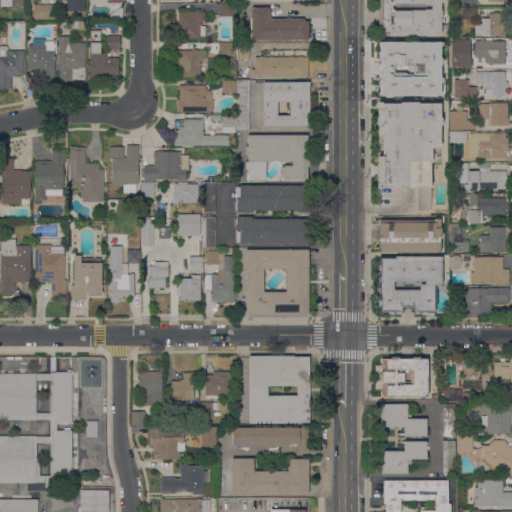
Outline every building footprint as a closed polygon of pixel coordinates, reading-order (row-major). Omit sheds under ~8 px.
[(379,36),(379,23),(378,23),(378,0),(441,0),(441,2),(440,2),(440,10),(441,10),(441,18),(440,18),(440,36),(379,36)] [(219,4),(232,4),(232,17),(218,17),(219,4)] [(56,5),(56,20),(33,20),(33,5),(56,5)] [(251,40),(251,8),(269,8),(269,18),(270,18),(270,19),(303,19),(303,21),(308,21),(308,40),(251,40)] [(461,8),(476,8),(476,20),(461,20),(461,8)] [(180,39),(180,35),(173,35),(173,25),(178,25),(179,12),(193,12),(193,11),(196,11),(196,12),(204,12),(204,21),(201,21),(201,26),(205,26),(205,37),(200,37),(200,39),(180,39)] [(474,35),(475,24),(482,24),(482,18),(489,19),(489,14),(500,14),(500,21),(505,21),(505,36),(474,35)] [(78,21),(86,21),(86,31),(78,30),(78,21)] [(101,30),(101,53),(107,53),(107,58),(118,58),(118,78),(90,78),(90,58),(89,58),(89,54),(90,54),(90,30),(101,30)] [(120,36),(119,50),(106,50),(106,36),(120,36)] [(85,80),(71,80),(71,81),(58,81),(58,49),(59,49),(59,37),(68,37),(68,43),(85,43),(85,80)] [(28,45),(32,45),(32,39),(44,39),(44,42),(54,42),(54,83),(40,83),(40,71),(35,71),(35,70),(27,70),(28,45)] [(484,58),(481,58),(481,59),(478,59),(478,58),(474,58),(475,52),(472,51),(472,44),(474,44),(475,41),(505,42),(504,65),(492,64),(492,66),(488,65),(487,63),(486,64),(484,60),(484,59),(484,58)] [(383,42),(408,42),(408,43),(416,43),(416,58),(409,58),(409,59),(394,59),(394,63),(383,63),(383,42)] [(218,43),(233,43),(233,55),(218,56),(218,43)] [(236,43),(249,43),(249,60),(236,60),(236,43)] [(0,46),(7,46),(7,51),(23,51),(23,75),(16,75),(16,77),(11,77),(11,89),(0,89),(0,46)] [(174,51),(193,51),(193,50),(196,50),(196,51),(201,51),(201,49),(205,49),(205,60),(201,60),(201,65),(200,65),(200,78),(173,77),(174,51)] [(451,52),(464,52),(465,69),(451,70),(451,52)] [(251,77),(251,70),(255,70),(254,57),(259,57),(259,56),(262,56),(262,57),(269,57),(273,57),(290,57),(290,56),(293,56),(293,57),(298,57),(302,57),(308,57),(308,77),(251,77)] [(420,56),(434,57),(434,69),(420,69),(420,56)] [(440,71),(440,85),(421,85),(421,71),(440,71)] [(383,94),(383,72),(404,72),(404,94),(383,94)] [(475,72),(505,72),(505,82),(508,82),(508,88),(505,88),(505,96),(490,96),(490,91),(485,91),(486,83),(475,83),(475,72)] [(222,81),(236,81),(236,93),(222,93),(222,81)] [(236,81),(248,81),(249,131),(237,131),(236,81)] [(263,126),(263,82),(309,82),(309,129),(308,129),(308,128),(307,128),(307,127),(306,127),(305,127),(305,126),(302,126),(301,126),(299,126),(298,126),(295,126),(294,126),(292,126),(291,126),(289,126),(288,126),(288,125),(287,125),(287,126),(286,126),(285,126),(285,125),(278,125),(278,126),(277,126),(274,126),(273,126),(273,125),(273,126),(272,126),(270,126),(269,126),(269,125),(267,125),(267,126),(265,126),(264,126),(263,126)] [(205,85),(205,89),(207,89),(207,91),(211,91),(211,101),(212,101),(212,112),(199,112),(199,114),(195,114),(195,112),(177,112),(177,100),(179,100),(179,86),(205,85)] [(416,100),(416,88),(428,87),(428,100),(416,100)] [(463,87),(477,87),(476,100),(463,100),(463,87)] [(480,101),(489,101),(489,103),(507,103),(507,118),(509,118),(509,126),(490,126),(490,118),(480,118),(480,101)] [(399,104),(399,102),(418,102),(418,104),(439,104),(440,118),(441,118),(441,126),(440,126),(440,163),(430,163),(430,211),(416,211),(416,189),(408,189),(408,187),(399,187),(399,189),(392,189),(392,188),(382,188),(382,189),(377,189),(377,183),(378,183),(378,177),(377,177),(377,164),(378,164),(378,127),(376,127),(376,116),(378,116),(378,108),(377,108),(377,103),(382,103),(382,104),(399,104)] [(474,131),(449,131),(449,111),(456,111),(456,105),(462,105),(462,111),(467,111),(467,120),(474,120),(474,131)] [(222,115),(236,115),(236,127),(234,127),(234,132),(222,132),(222,127),(222,115)] [(192,146),(192,147),(181,148),(181,146),(173,146),(173,130),(178,130),(178,127),(183,127),(183,119),(203,119),(203,135),(228,135),(228,146),(192,146)] [(448,132),(466,132),(465,144),(458,144),(458,145),(456,145),(456,143),(448,143),(448,132)] [(505,134),(505,138),(508,138),(508,152),(506,152),(506,162),(489,162),(489,159),(469,158),(469,133),(505,134)] [(307,136),(307,146),(309,146),(309,167),(307,167),(307,179),(284,179),(284,178),(281,178),(281,167),(284,167),(284,166),(292,166),(292,161),(265,161),(265,179),(247,179),(247,170),(245,170),(245,162),(248,162),(248,155),(245,155),(245,147),(248,147),(248,136),(307,136)] [(82,195),(80,195),(80,188),(70,188),(69,146),(77,146),(77,148),(85,148),(85,164),(98,164),(98,170),(103,170),(103,200),(103,203),(82,203),(82,195)] [(123,147),(123,157),(126,157),(126,148),(128,148),(128,146),(138,146),(138,159),(138,161),(139,161),(139,164),(138,164),(138,184),(135,184),(135,193),(123,193),(123,185),(111,184),(112,159),(109,159),(109,147),(123,147)] [(35,161),(51,161),(51,149),(66,150),(65,164),(63,163),(62,195),(62,204),(34,204),(35,161)] [(143,183),(144,166),(154,166),(154,158),(154,151),(181,152),(180,155),(188,155),(188,170),(186,170),(185,180),(155,179),(155,183),(154,183),(143,183)] [(30,199),(20,199),(20,204),(2,204),(2,198),(1,198),(1,173),(0,173),(0,159),(13,159),(13,170),(21,170),(21,172),(30,171),(30,199)] [(450,163),(467,163),(467,171),(467,183),(450,183),(450,163)] [(506,171),(506,189),(497,189),(497,191),(493,191),(493,189),(479,189),(479,191),(467,191),(467,190),(465,190),(465,184),(467,184),(467,183),(467,171),(506,171)] [(154,197),(141,196),(141,183),(143,183),(154,183),(154,197)] [(172,202),(172,186),(173,186),(173,184),(177,184),(177,183),(187,183),(187,184),(198,184),(198,198),(197,198),(197,203),(172,202)] [(202,212),(202,183),(215,183),(215,212),(202,212)] [(312,185),(312,211),(252,210),(252,213),(236,212),(236,199),(235,199),(235,187),(239,187),(239,185),(312,185)] [(466,210),(476,210),(476,205),(469,205),(469,194),(478,194),(478,198),(491,198),(491,199),(505,199),(505,214),(482,214),(482,224),(466,224),(466,210)] [(200,214),(200,236),(187,235),(187,237),(183,237),(183,235),(177,235),(177,214),(200,214)] [(310,219),(310,244),(239,244),(239,243),(235,243),(235,230),(236,230),(236,216),(252,217),(252,219),(310,219)] [(144,219),(144,217),(151,217),(151,219),(154,219),(154,227),(153,227),(153,246),(141,246),(141,219),(144,219)] [(202,217),(215,217),(215,247),(210,247),(210,251),(204,251),(202,251),(202,217)] [(434,220),(434,219),(441,219),(441,252),(378,252),(378,243),(380,243),(380,238),(378,238),(378,223),(380,223),(380,220),(434,220)] [(477,252),(477,243),(480,243),(480,235),(489,235),(489,226),(506,226),(506,227),(511,227),(511,239),(505,239),(505,252),(477,252)] [(169,227),(169,239),(158,239),(158,227),(169,227)] [(450,227),(460,227),(460,242),(468,242),(468,252),(450,252),(450,227)] [(30,282),(13,282),(13,295),(0,295),(0,253),(1,253),(1,239),(15,239),(15,245),(30,245),(30,282)] [(34,245),(50,245),(50,246),(64,247),(64,280),(66,280),(66,296),(50,295),(50,284),(49,284),(49,282),(34,282),(34,245)] [(134,298),(118,298),(118,302),(109,302),(110,254),(128,254),(128,249),(140,249),(140,263),(127,263),(127,274),(134,274),(134,298)] [(245,314),(245,251),(245,249),(309,249),(309,251),(308,314),(245,314)] [(218,251),(218,264),(204,264),(204,251),(210,251),(218,251)] [(202,256),(202,272),(199,272),(199,270),(189,270),(188,257),(202,256)] [(234,302),(210,302),(210,290),(204,290),(204,275),(210,275),(210,274),(217,274),(217,269),(223,269),(223,256),(234,256),(234,302)] [(412,313),(412,308),(402,308),(402,313),(379,313),(379,305),(378,305),(378,297),(379,297),(379,293),(378,293),(378,288),(379,288),(379,287),(375,287),(375,282),(379,282),(379,280),(378,280),(378,275),(379,275),(379,269),(378,269),(378,262),(379,262),(379,257),(394,257),(441,256),(441,285),(435,285),(435,313),(412,313)] [(449,257),(452,257),(452,256),(458,256),(460,256),(460,265),(458,265),(458,268),(455,268),(455,269),(450,269),(450,268),(449,268),(449,257)] [(470,283),(470,272),(473,272),(473,257),(502,257),(502,269),(509,269),(508,283),(470,283)] [(101,258),(101,263),(101,294),(85,294),(84,300),(70,300),(70,285),(73,285),(74,258),(101,258)] [(154,266),(154,262),(167,262),(167,277),(165,277),(165,288),(159,288),(159,290),(154,290),(154,288),(148,288),(148,266),(154,266)] [(191,275),(200,275),(200,301),(179,300),(179,296),(175,296),(175,284),(179,284),(179,278),(191,278),(191,275)] [(491,302),(490,314),(465,313),(465,290),(467,290),(467,288),(487,288),(487,287),(509,288),(509,290),(510,290),(509,300),(509,302),(491,302)] [(248,424),(248,356),(293,356),(293,357),(309,357),(309,375),(310,375),(310,383),(309,383),(309,399),(310,399),(310,407),(309,407),(309,422),(299,422),(299,424),(248,424)] [(426,359),(426,397),(386,397),(386,390),(383,390),(383,383),(381,383),(381,381),(378,381),(378,374),(381,374),(381,372),(383,372),(383,363),(381,363),(381,359),(390,359),(390,357),(398,357),(398,359),(411,359),(411,357),(420,357),(420,359),(426,359)] [(509,362),(509,358),(511,358),(511,376),(508,376),(508,389),(492,388),(492,375),(493,375),(493,362),(509,362)] [(467,362),(481,362),(481,372),(476,371),(476,373),(467,373),(467,362)] [(230,396),(219,396),(219,398),(205,398),(205,396),(204,396),(204,375),(213,375),(213,371),(230,372),(230,396)] [(0,372),(36,373),(36,374),(36,380),(36,413),(36,420),(0,420),(0,372)] [(55,424),(55,373),(55,372),(71,372),(71,424),(56,424),(55,424)] [(161,404),(151,404),(151,406),(142,406),(142,393),(137,393),(137,372),(161,372),(161,404)] [(170,399),(170,381),(179,381),(179,380),(182,380),(182,373),(188,373),(188,372),(196,372),(196,382),(193,382),(193,399),(170,399)] [(55,431),(55,478),(56,478),(56,488),(44,488),(44,483),(36,483),(36,458),(39,459),(39,476),(49,476),(49,443),(36,443),(36,436),(49,436),(49,420),(36,420),(36,413),(49,413),(49,380),(36,380),(36,374),(49,374),(49,373),(55,373),(55,424),(56,424),(56,431),(55,431)] [(453,388),(454,399),(443,399),(442,389),(453,388)] [(212,402),(212,403),(217,403),(217,410),(212,410),(212,417),(198,417),(199,402),(212,402)] [(487,434),(487,427),(480,427),(480,403),(511,403),(511,417),(510,417),(510,434),(487,434)] [(406,404),(406,414),(410,414),(410,419),(426,419),(426,436),(404,436),(404,426),(380,426),(380,404),(406,404)] [(455,437),(442,437),(442,405),(455,404),(455,437)] [(145,425),(131,425),(131,412),(144,412),(145,425)] [(97,437),(85,437),(85,421),(97,421),(97,437)] [(183,432),(183,442),(184,442),(184,451),(179,451),(179,459),(152,459),(152,457),(154,457),(154,453),(152,453),(152,446),(149,446),(149,427),(162,427),(162,432),(183,432)] [(200,427),(216,427),(216,447),(200,447),(200,427)] [(232,427),(308,427),(308,451),(291,451),(291,446),(278,446),(278,450),(275,450),(275,446),(250,447),(250,448),(248,448),(248,451),(244,451),(244,449),(240,449),(240,446),(232,446),(232,427)] [(71,431),(71,478),(56,478),(55,478),(55,431),(56,431),(71,431)] [(0,436),(36,436),(36,443),(36,458),(36,483),(0,483),(0,436)] [(472,452),(456,452),(456,440),(472,440),(472,452)] [(481,445),(487,446),(493,440),(504,440),(511,449),(511,475),(506,476),(499,468),(494,473),(482,461),(481,445)] [(425,442),(425,459),(411,459),(411,464),(407,464),(407,474),(380,474),(380,451),(403,451),(403,441),(425,442)] [(455,474),(443,474),(442,441),(455,441),(455,474)] [(231,495),(231,458),(253,458),(253,471),(287,471),(287,466),(289,466),(289,459),(308,459),(308,495),(231,495)] [(203,495),(191,495),(191,492),(174,492),(174,494),(160,494),(160,491),(159,491),(159,480),(160,480),(160,477),(174,477),(174,479),(180,479),(180,474),(179,474),(179,464),(187,464),(187,466),(203,466),(203,495)] [(477,488),(477,480),(502,480),(502,492),(511,492),(511,506),(496,506),(496,508),(493,507),(493,506),(473,506),(474,488),(477,488)] [(385,511),(385,504),(383,504),(383,481),(447,481),(447,504),(449,504),(449,511),(385,511)] [(108,490),(108,511),(79,511),(80,490),(108,490)] [(159,511),(159,498),(163,498),(163,499),(201,499),(201,500),(209,500),(209,511),(159,511)] [(0,511),(0,499),(37,499),(37,511),(0,511)]
